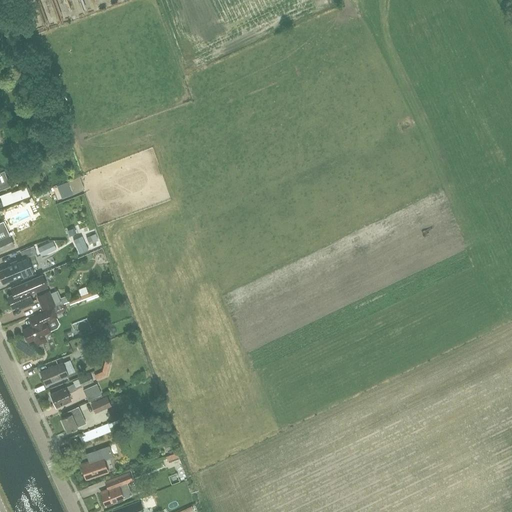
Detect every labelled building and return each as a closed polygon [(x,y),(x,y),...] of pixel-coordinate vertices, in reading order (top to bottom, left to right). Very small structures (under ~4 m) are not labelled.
[(32,69),(27,56),(18,59),(23,72),(32,69)] [(79,177),(78,177),(57,186),(62,199),(85,190),(79,177)] [(11,191),(0,195),(0,207),(30,196),(26,187),(11,192),(11,191)] [(0,251),(14,245),(3,221),(0,222),(0,251)] [(95,234),(86,237),(89,244),(98,241),(95,234)] [(79,254),(88,250),(81,235),(73,239),(79,254)] [(46,243),(37,247),(41,256),(47,254),(57,249),(54,244),(53,240),(52,240),(46,243)] [(11,263),(12,265),(0,270),(0,276),(3,283),(19,276),(20,280),(34,274),(27,257),(37,253),(34,246),(21,251),(23,258),(11,263)] [(34,302),(30,293),(46,286),(45,282),(42,275),(11,288),(13,294),(8,297),(13,307),(18,305),(19,308),(34,302)] [(96,291),(78,297),(69,300),(70,302),(72,305),(76,303),(79,304),(81,303),(82,301),(86,299),(87,301),(98,297),(96,291)] [(40,297),(45,309),(56,304),(50,293),(40,297)] [(28,341),(34,339),(35,342),(39,343),(43,341),(45,338),(43,334),(50,331),(46,322),(57,317),(55,314),(66,310),(67,307),(66,305),(63,304),(53,308),(52,308),(29,319),(32,325),(23,330),(25,335),(24,337),(26,341),(28,341)] [(115,326),(103,330),(106,338),(130,330),(127,321),(115,326)] [(102,371),(94,375),(97,380),(107,376),(113,355),(107,353),(102,371)] [(45,384),(68,374),(63,363),(40,372),(45,384)] [(78,379),(82,387),(94,381),(90,374),(78,379)] [(76,389),(73,383),(50,394),(56,406),(71,399),(68,393),(76,390),(76,389)] [(96,401),(100,411),(111,406),(107,396),(96,401)] [(81,414),(78,406),(69,410),(63,413),(65,416),(61,418),(67,432),(77,427),(73,418),(81,414)] [(120,419),(108,423),(107,423),(102,425),(81,434),(84,441),(111,430),(110,428),(122,424),(120,419)] [(96,458),(81,464),(86,480),(108,472),(103,460),(112,456),(109,446),(94,451),(96,458)] [(105,506),(123,499),(118,486),(131,480),(129,473),(105,482),(108,489),(100,492),(105,506)] [(142,511),(139,502),(123,507),(124,511),(142,511)]
